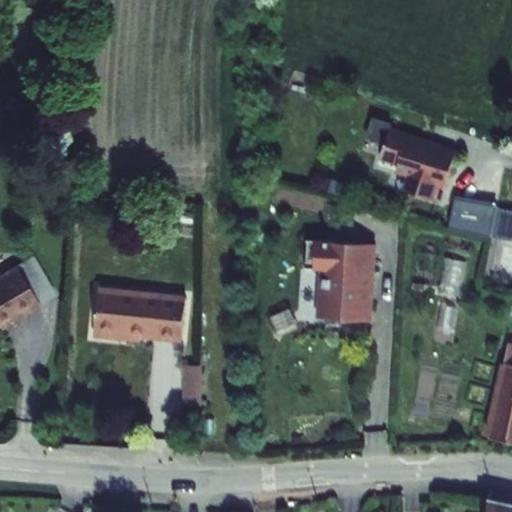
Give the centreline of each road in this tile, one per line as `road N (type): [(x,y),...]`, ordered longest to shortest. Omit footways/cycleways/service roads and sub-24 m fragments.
road 1 (tertiary): [(511,470),(455,465),(234,480)]
road 2 (tertiary): [(0,468),(234,480)]
